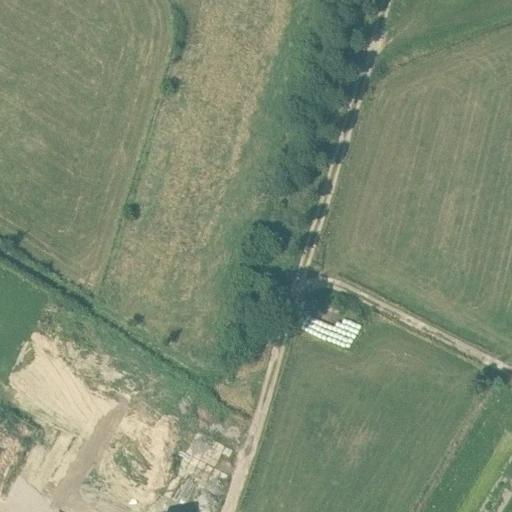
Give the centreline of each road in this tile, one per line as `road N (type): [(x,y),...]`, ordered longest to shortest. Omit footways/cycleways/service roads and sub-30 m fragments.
road 1 (track): [(264,408),(384,0)]
road 2 (track): [(511,374),(327,286),(298,284)]
road 3 (track): [(499,367),(415,511)]
